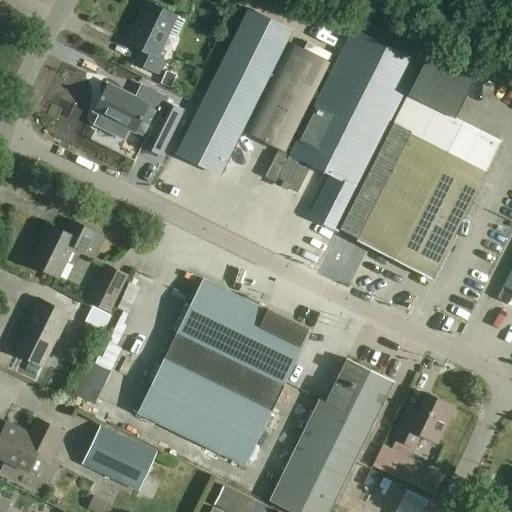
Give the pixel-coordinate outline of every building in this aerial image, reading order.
[(165,61),(163,59),(166,52),(161,50),(177,17),(148,3),(128,43),(142,51),(136,64),(158,75),(165,61)] [(250,9),(178,153),(220,174),(292,30),(250,9)] [(352,27),(290,154),(287,159),(278,154),(266,177),(277,183),(298,194),(310,171),(299,165),(301,160),(331,174),(310,217),(338,231),(360,188),(359,187),(426,50),(370,23),(365,34),(352,27)] [(286,153),(331,63),(290,43),(246,133),(286,153)] [(432,48),(340,230),(357,239),(356,241),(432,279),(501,141),(456,118),(479,71),(432,48)] [(171,90),(177,77),(167,72),(161,85),(171,90)] [(107,84),(94,112),(101,115),(96,125),(126,139),(131,129),(148,137),(144,146),(162,155),(183,109),(165,100),(161,110),(150,105),(150,104),(107,84)] [(186,115),(192,118),(199,106),(192,103),(186,115)] [(85,252),(95,232),(73,221),(67,234),(48,225),(29,264),(57,278),(73,246),(85,252)] [(111,313),(129,275),(107,264),(88,302),(111,313)] [(511,269),(503,286),(497,298),(511,305),(511,269)] [(196,300),(139,415),(247,468),(288,384),(312,335),(204,282),(196,300)] [(133,316),(139,297),(128,294),(122,313),(133,316)] [(57,339),(70,314),(38,298),(24,327),(27,329),(15,352),(41,365),(55,338),(57,339)] [(78,336),(90,342),(97,327),(86,322),(78,336)] [(329,511),(354,461),(394,381),(346,358),(325,401),(319,398),(268,500),(291,511),(329,511)] [(436,443),(454,406),(429,393),(420,411),(409,405),(393,438),(413,447),(419,434),(436,443)] [(51,461),(65,432),(38,419),(31,434),(8,423),(0,438),(0,456),(29,470),(37,455),(51,461)] [(139,490),(158,451),(102,424),(83,463),(139,490)] [(408,458),(392,451),(385,447),(374,469),(435,499),(446,477),(408,458)] [(228,511),(272,511),(273,509),(225,486),(216,506),(228,511)] [(0,511),(5,511),(10,502),(0,497),(0,511)] [(92,511),(107,511),(111,505),(94,497),(87,510),(92,511)]
